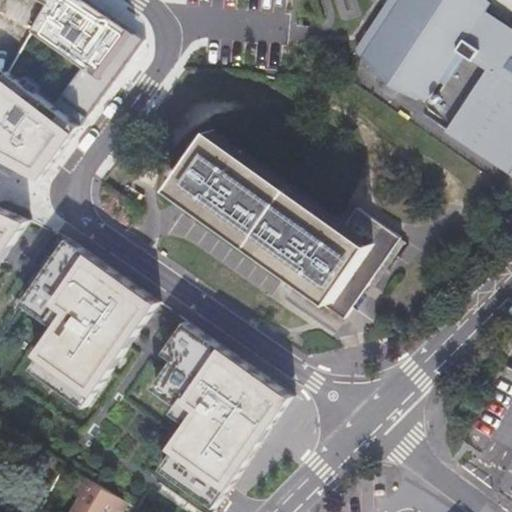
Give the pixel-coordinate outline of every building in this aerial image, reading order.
[(147,40),(84,0),(31,0),(46,7),(29,33),(82,67),(55,108),(4,76),(0,81),(0,155),(42,178),(147,40)] [(511,170),(511,17),(502,11),(499,9),(497,7),(500,4),(496,0),(395,0),(369,38),(375,43),(371,49),(376,55),(373,60),(394,81),(400,83),(424,94),(425,90),(437,93),(441,89),(445,92),(436,106),(459,121),(453,130),(511,170)] [(346,316),(403,235),(360,206),(345,226),(210,132),(175,184),(284,259),(278,268),(346,316)] [(0,263),(26,219),(0,206),(0,263)] [(159,303),(67,241),(26,307),(59,329),(32,369),(87,406),(159,303)] [(294,397),(185,321),(161,353),(174,360),(153,388),(176,404),(171,411),(192,425),(161,470),(218,507),(294,397)] [(35,461),(59,475),(65,464),(41,450),(35,461)] [(120,511),(128,501),(111,491),(88,477),(66,511),(120,511)]
